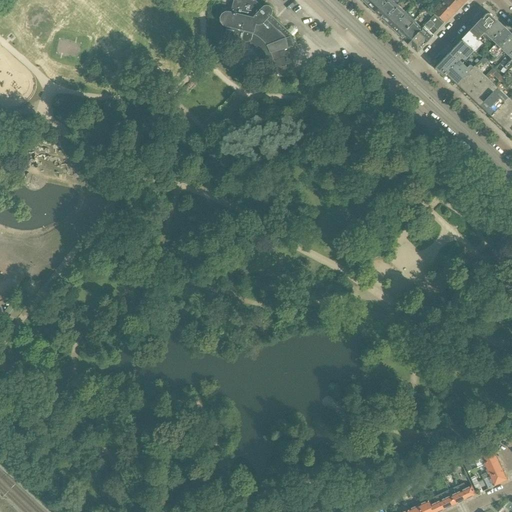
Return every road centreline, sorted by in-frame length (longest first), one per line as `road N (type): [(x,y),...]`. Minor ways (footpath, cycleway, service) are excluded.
road 1 (track): [(0,413),(104,511)]
road 2 (secondary): [(511,177),(408,78)]
